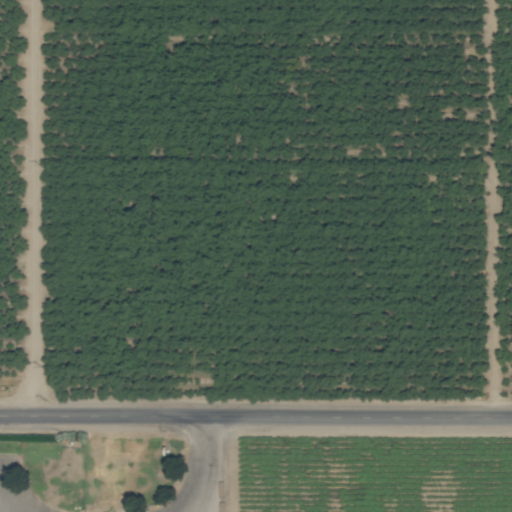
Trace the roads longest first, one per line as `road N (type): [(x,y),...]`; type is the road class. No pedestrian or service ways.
road 1 (tertiary): [(0,411),(511,414)]
road 2 (residential): [(40,412),(35,0)]
